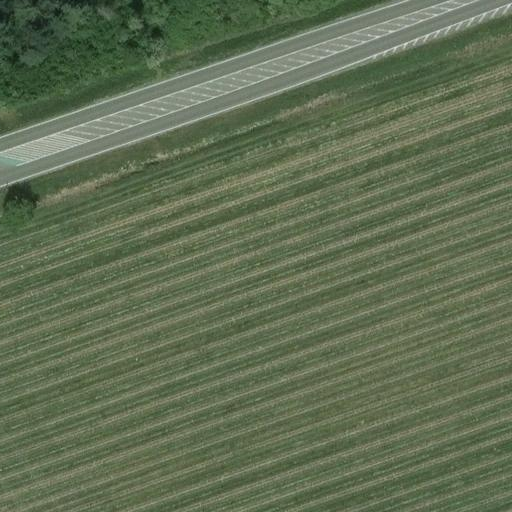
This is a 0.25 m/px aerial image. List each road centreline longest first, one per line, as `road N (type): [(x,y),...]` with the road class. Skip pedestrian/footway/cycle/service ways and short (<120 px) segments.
road 1 (trunk): [(0,172),(504,0)]
road 2 (trunk): [(439,0),(0,147)]
